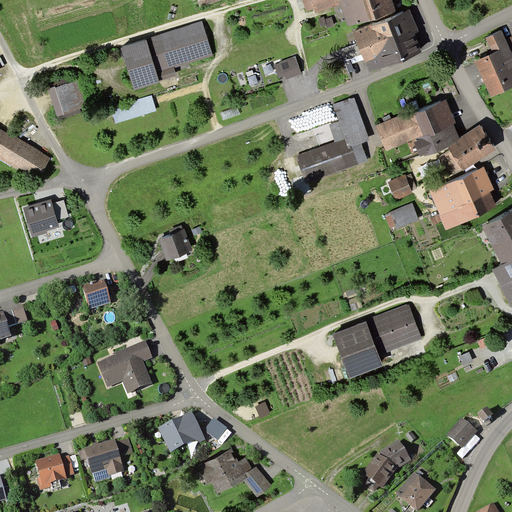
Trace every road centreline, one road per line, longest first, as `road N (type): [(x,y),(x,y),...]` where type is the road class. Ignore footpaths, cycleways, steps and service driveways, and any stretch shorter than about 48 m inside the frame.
road 1 (residential): [(80,179),(443,47)]
road 2 (track): [(194,394),(203,380),(401,298),(484,281),(511,312)]
road 3 (track): [(217,11),(16,74)]
road 4 (residential): [(194,394),(0,455)]
road 5 (track): [(217,133),(204,91),(221,45),(217,11),(251,0)]
road 6 (track): [(80,179),(0,41)]
road 7 (residential): [(194,394),(316,488)]
road 8 (residential): [(121,259),(194,394)]
road 9 (unclassified): [(511,164),(443,47)]
road 10 (residential): [(121,259),(0,295)]
